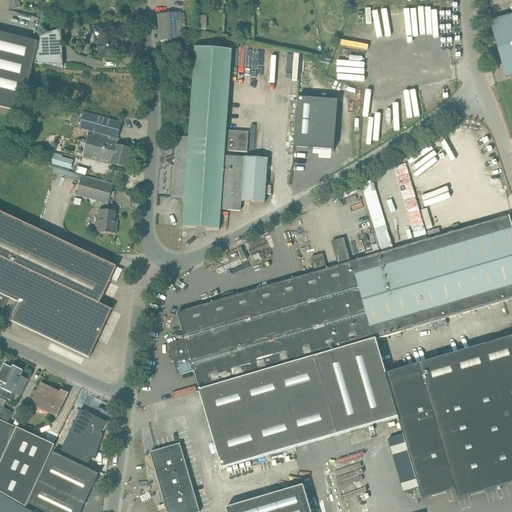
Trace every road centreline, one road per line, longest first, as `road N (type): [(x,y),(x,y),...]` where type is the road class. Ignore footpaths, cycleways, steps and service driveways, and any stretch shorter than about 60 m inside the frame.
road 1 (unclassified): [(142,276),(185,267),(475,103)]
road 2 (unclassified): [(142,276),(151,136),(144,0)]
road 3 (unclassified): [(126,397),(0,339)]
road 4 (unclassified): [(126,397),(142,276)]
